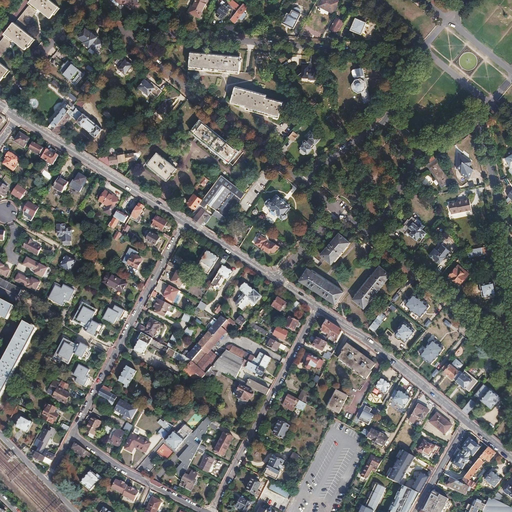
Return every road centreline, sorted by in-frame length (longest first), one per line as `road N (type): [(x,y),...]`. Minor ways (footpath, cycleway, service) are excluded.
road 1 (residential): [(409,64),(116,31)]
road 2 (residential): [(185,222),(72,434)]
road 3 (residential): [(116,31),(300,180)]
road 4 (residential): [(210,511),(318,307)]
road 5 (tertiary): [(18,116),(185,222)]
road 6 (tertiary): [(318,307),(467,419)]
road 7 (residential): [(372,237),(511,348)]
road 8 (residential): [(511,290),(479,116)]
